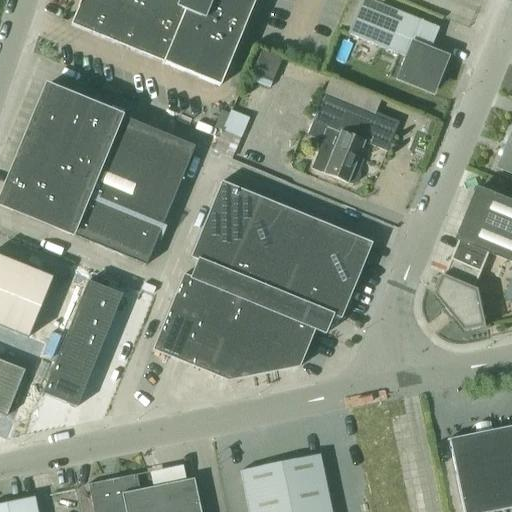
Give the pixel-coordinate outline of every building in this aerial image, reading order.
[(70,26),(89,33),(162,63),(161,64),(163,65),(163,64),(219,87),(235,48),(231,47),(250,0),(79,0),(76,7),(77,7),(70,26)] [(367,0),(360,0),(347,34),(405,58),(402,67),(416,73),(412,82),(433,91),(447,58),(429,50),(438,29),(367,0)] [(258,46),(249,71),(273,80),(283,55),(258,46)] [(64,95),(64,94),(45,86),(4,186),(0,196),(0,206),(9,210),(52,228),(53,227),(64,232),(64,233),(89,243),(90,242),(101,247),(101,248),(114,254),(115,253),(126,257),(125,258),(145,266),(161,226),(160,225),(165,214),(166,215),(172,199),(171,198),(176,187),(177,188),(194,147),(174,139),(174,140),(163,136),(163,135),(149,129),(149,130),(138,125),(138,124),(100,109),(100,110),(89,105),(89,104),(75,99),(75,100),(64,95)] [(386,152),(398,123),(324,92),(312,122),(327,128),(311,169),(347,184),(353,185),(357,182),(359,176),(358,171),(354,168),(364,143),(386,152)] [(230,107),(214,148),(234,156),(250,115),(230,107)] [(511,132),(497,168),(511,174),(511,132)] [(324,335),(332,316),(340,320),(371,244),(354,237),(353,241),(342,236),(342,235),(321,226),(321,228),(310,223),(311,220),(280,207),(279,211),(267,206),(268,204),(247,196),(247,197),(235,193),(237,189),(220,182),(189,258),(197,261),(190,278),(314,331),(324,335)] [(458,241),(460,242),(489,254),(511,263),(511,200),(480,187),(458,241)] [(447,310),(445,312),(451,320),(454,317),(465,332),(487,327),(479,290),(475,288),(489,254),(460,242),(446,276),(444,275),(436,295),(447,310)] [(51,279),(0,258),(0,327),(27,338),(51,279)] [(298,368),(314,331),(190,278),(182,275),(152,351),(227,382),(298,368)] [(87,281),(79,301),(113,314),(121,295),(87,281)] [(79,301),(72,319),(106,333),(113,314),(79,301)] [(72,319),(64,338),(98,352),(106,333),(72,319)] [(64,338),(57,356),(91,370),(98,352),(64,338)] [(57,356),(49,375),(83,389),(91,370),(57,356)] [(49,375),(42,394),(76,408),(83,389),(49,375)] [(475,434),(446,440),(446,441),(449,441),(463,511),(493,511),(511,508),(511,426),(492,431),(491,427),(489,428),(490,431),(477,434),(476,430),(475,431),(475,434)] [(330,511),(319,455),(240,471),(248,511),(330,511)] [(199,511),(193,479),(139,491),(136,474),(87,484),(93,511),(199,511)] [(0,511),(36,511),(33,498),(0,504),(0,511)]
